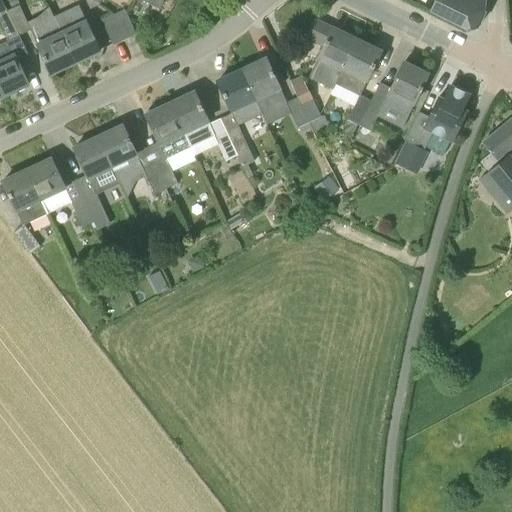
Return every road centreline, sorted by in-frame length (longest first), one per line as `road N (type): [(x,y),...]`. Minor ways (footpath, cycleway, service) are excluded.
road 1 (unclassified): [(387,511),(401,381),(465,147),(498,66)]
road 2 (residential): [(268,0),(207,48),(0,139)]
road 3 (tertiary): [(498,66),(358,0)]
